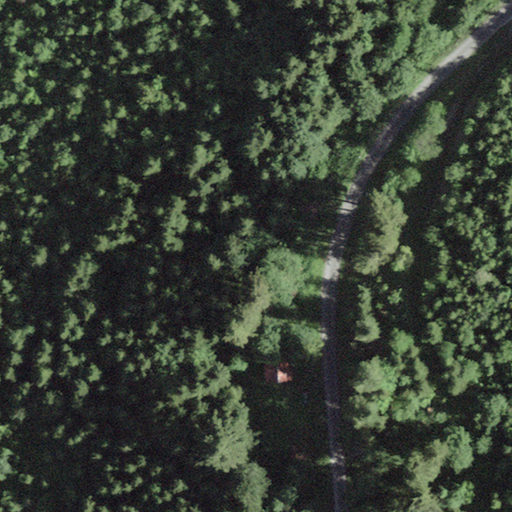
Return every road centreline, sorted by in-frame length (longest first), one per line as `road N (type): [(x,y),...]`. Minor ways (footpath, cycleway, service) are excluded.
road 1 (track): [(511,8),(398,116),(341,221),(328,329),(341,511)]
road 2 (track): [(511,31),(444,128),(414,240),(419,316),(476,446),(483,511)]
